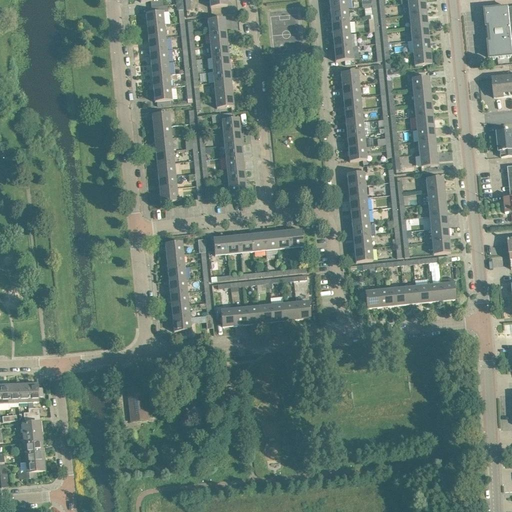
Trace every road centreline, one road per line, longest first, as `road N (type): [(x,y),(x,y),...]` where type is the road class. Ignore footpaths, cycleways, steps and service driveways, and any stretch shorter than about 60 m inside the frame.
road 1 (tertiary): [(483,323),(452,0)]
road 2 (residential): [(135,229),(112,0)]
road 3 (residential): [(316,0),(335,190),(324,218)]
road 4 (residential): [(249,0),(271,215)]
road 5 (unclassified): [(148,354),(343,336)]
road 6 (tertiary): [(496,511),(483,323)]
road 7 (unclassified): [(343,336),(483,323)]
road 8 (residential): [(135,229),(271,215)]
road 9 (unclassified): [(69,495),(58,362)]
road 10 (residential): [(148,354),(135,229)]
road 11 (residential): [(343,336),(324,218)]
